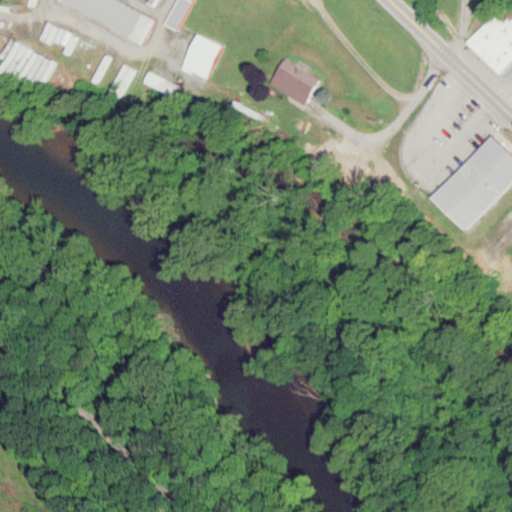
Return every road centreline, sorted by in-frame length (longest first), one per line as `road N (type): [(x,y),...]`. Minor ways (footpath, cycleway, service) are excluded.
road 1 (residential): [(146,511),(0,339)]
road 2 (primary): [(511,111),(392,0)]
